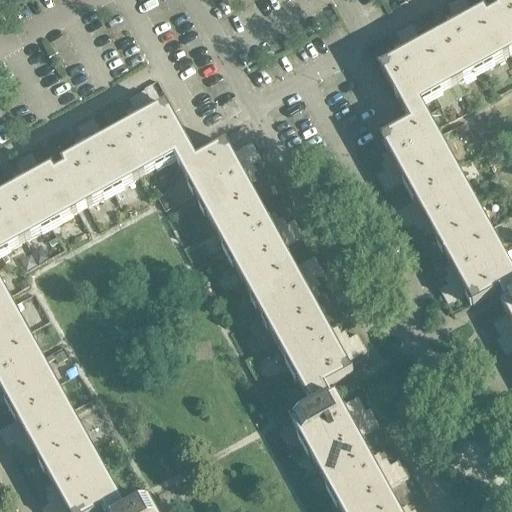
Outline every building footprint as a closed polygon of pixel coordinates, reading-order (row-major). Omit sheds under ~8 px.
[(511,0),(506,0),(505,1),(494,7),(497,13),(488,18),(485,12),(474,18),(464,0),(460,0),(447,8),(454,20),(439,27),(444,35),(432,41),(457,87),(511,57),(511,0)] [(457,87),(432,41),(423,46),(412,27),(395,36),(402,48),(388,56),(392,63),(379,70),(410,125),(427,116),(422,107),(457,87)] [(197,162),(167,107),(156,112),(145,93),(129,102),(135,114),(121,122),(125,130),(114,135),(140,182),(175,163),(180,171),(197,162)] [(410,196),(457,170),(427,116),(410,125),(381,142),(387,154),(380,158),(388,172),(376,178),(385,195),(404,185),(410,196)] [(83,213),(140,182),(114,135),(104,141),(93,122),(77,131),(83,143),(69,151),(73,158),(61,165),(65,170),(62,172),(56,175),(53,169),(42,175),(32,156),(15,165),(22,177),(7,185),(12,192),(1,198),(27,244),(83,213)] [(261,209),(250,188),(257,183),(249,169),(261,163),(252,146),(233,157),(227,146),(197,162),(180,171),(215,234),(261,209)] [(491,231),(474,201),(457,170),(410,196),(415,204),(396,215),(405,231),(417,225),(425,239),(432,235),(444,257),(491,231)] [(0,259),(27,244),(1,198),(0,198),(0,259)] [(285,251),(304,240),(295,223),(283,230),(275,216),(267,220),(261,209),(215,234),(243,285),(289,260),(285,251)] [(511,269),(491,231),(444,257),(450,267),(443,271),(451,286),(439,292),(448,309),(467,298),(473,309),(501,294),(504,300),(506,303),(501,306),(507,318),(492,326),(494,331),(502,326),(508,336),(496,343),(505,359),(511,355),(511,269)] [(324,323),(312,301),(320,297),(312,283),(324,277),(315,260),(295,270),(289,260),(243,285),(278,348),(324,323)] [(0,354),(30,338),(0,282),(0,354)] [(328,395),(325,391),(353,375),(347,364),(367,354),(357,337),(346,344),(338,329),(330,334),(324,323),(278,348),(310,405),(312,410),(290,422),(319,476),(366,450),(360,439),(379,429),(370,412),(358,419),(353,409),(361,404),(358,400),(343,409),(336,397),(331,400),(328,395)] [(12,414),(58,388),(30,338),(0,354),(0,407),(7,404),(12,414)] [(46,476),(93,450),(58,388),(12,414),(17,424),(0,433),(0,437),(7,451),(19,445),(27,459),(35,455),(46,476)] [(155,511),(149,500),(127,511),(126,511),(125,509),(93,450),(46,476),(52,487),(45,491),(53,505),(41,511),(155,511)] [(388,491),(408,481),(399,464),(387,470),(379,456),(372,460),(366,450),(319,476),(339,511),(375,511),(394,502),(388,491)] [(409,511),(407,508),(400,511),(399,511),(394,502),(375,511),(409,511)]
